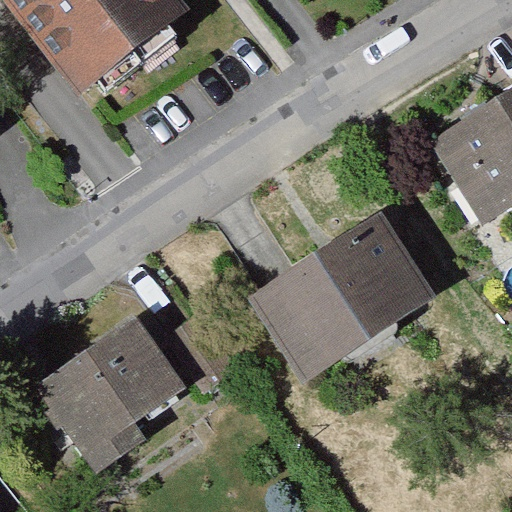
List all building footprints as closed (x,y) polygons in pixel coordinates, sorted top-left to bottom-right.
[(166,0),(0,0),(0,36),(84,133),(198,35),(166,0)] [(511,100),(412,158),(478,254),(500,241),(511,233),(511,100)] [(365,212),(228,297),(284,386),(421,300),(365,212)] [(202,326),(169,349),(208,406),(241,383),(202,326)] [(144,338),(26,409),(97,511),(105,511),(156,477),(138,450),(196,412),(144,338)]
